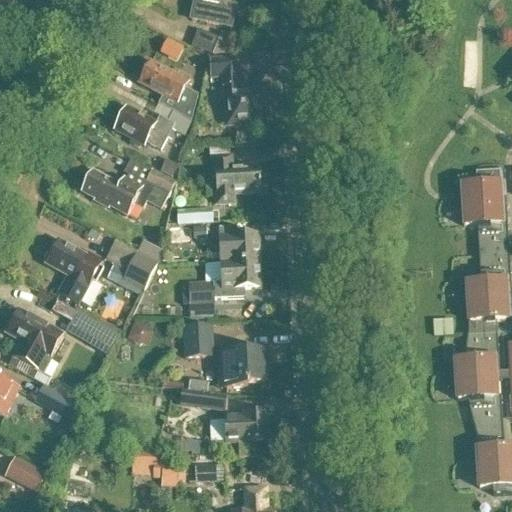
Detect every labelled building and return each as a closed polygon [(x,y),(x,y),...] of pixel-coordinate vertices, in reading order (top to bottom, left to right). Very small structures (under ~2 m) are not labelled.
[(0,0),(0,25),(3,27),(4,25),(6,24),(10,17),(10,14),(15,4),(7,0),(0,0)] [(195,0),(192,22),(224,29),(233,31),(237,9),(227,7),(228,0),(195,0)] [(222,36),(219,42),(198,33),(191,49),(212,58),(235,58),(242,45),(222,36)] [(168,44),(161,56),(177,64),(184,52),(168,44)] [(239,96),(238,64),(212,65),(213,82),(221,82),(221,98),(226,98),(227,127),(240,127),(240,125),(256,124),(255,95),(239,96)] [(177,81),(151,66),(140,87),(166,102),(166,100),(178,107),(191,82),(180,76),(177,81)] [(174,116),(170,124),(161,119),(157,125),(127,109),(114,134),(131,143),(130,146),(139,151),(141,148),(144,150),(146,146),(162,154),(172,134),(185,141),(193,128),(193,126),(174,116)] [(259,171),(232,173),(231,161),(215,162),(218,207),(234,207),(233,196),(261,194),(260,190),(261,190),(261,186),(263,186),(262,175),(259,175),(259,171)] [(179,170),(167,163),(160,175),(172,182),(179,170)] [(94,173),(83,193),(95,200),(94,202),(109,211),(110,209),(128,219),(133,209),(142,214),(147,206),(161,214),(177,186),(154,172),(152,175),(143,191),(126,182),(125,181),(121,189),(94,173)] [(478,188),(463,189),(463,194),(463,197),(463,200),(465,230),(479,229),(481,260),(482,286),(503,284),(503,285),(506,285),(507,298),(510,298),(511,298),(506,214),(504,175),(501,175),(501,174),(480,175),(480,176),(477,176),(478,188)] [(175,216),(176,229),(219,228),(219,214),(175,216)] [(207,231),(171,232),(169,232),(170,250),(181,249),(181,244),(207,243),(207,231)] [(232,267),(260,265),(259,238),(220,240),(221,267),(232,267)] [(89,255),(88,259),(60,244),(47,269),(70,281),(60,300),(81,310),(105,263),(89,255)] [(158,265),(115,245),(105,267),(113,271),(106,285),(137,299),(140,293),(144,295),(158,265)] [(232,267),(221,267),(222,294),(262,292),(260,265),(232,267)] [(482,286),(467,286),(469,314),(470,338),(470,339),(493,338),(493,337),(498,337),(497,325),(505,324),(505,323),(511,323),(511,309),(511,298),(510,298),(507,298),(506,285),(503,285),(503,284),(482,286)] [(190,324),(215,323),(214,287),(190,288),(190,293),(182,293),(182,309),(190,309),(190,324)] [(38,374),(51,350),(53,351),(61,336),(50,330),(50,329),(20,312),(7,336),(24,344),(14,362),(38,374)] [(77,316),(69,330),(110,353),(118,339),(77,316)] [(140,325),(133,341),(148,348),(155,331),(140,325)] [(213,362),(212,330),(183,331),(184,363),(213,362)] [(467,363),(455,364),(458,404),(466,404),(482,452),(504,451),(502,405),(499,362),(498,339),(498,337),(493,337),(493,338),(470,339),(467,363)] [(248,387),(266,386),(265,354),(219,356),(221,393),(248,391),(248,387)] [(0,419),(5,422),(20,392),(0,381),(0,419)] [(84,412),(44,390),(35,405),(69,424),(64,431),(71,435),(84,412)] [(226,401),(182,396),(180,410),(224,415),(226,401)] [(256,447),(269,446),(268,416),(243,417),(243,419),(223,420),(225,447),(238,447),(239,462),(237,462),(238,463),(258,462),(258,461),(256,461),(256,447)] [(482,452),(477,452),(478,464),(480,492),(493,492),(493,500),(511,498),(511,450),(505,451),(504,451),(482,452)] [(14,463),(5,481),(37,498),(46,479),(14,463)] [(153,480),(153,483),(161,484),(161,486),(177,486),(177,476),(177,469),(157,469),(153,468),(153,480)] [(195,471),(195,488),(225,487),(224,470),(195,471)] [(266,511),(266,493),(245,494),(245,511),(266,511)]
